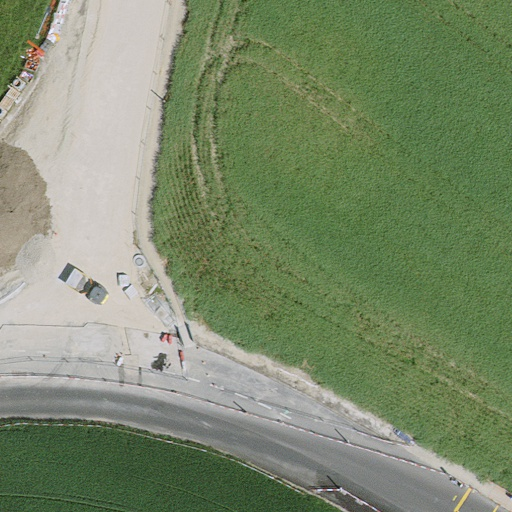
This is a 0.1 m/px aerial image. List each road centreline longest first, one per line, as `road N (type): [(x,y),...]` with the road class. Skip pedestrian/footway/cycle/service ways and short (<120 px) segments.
road 1 (tertiary): [(73,359),(161,372),(265,404),(458,511)]
road 2 (unclassified): [(134,0),(73,359)]
